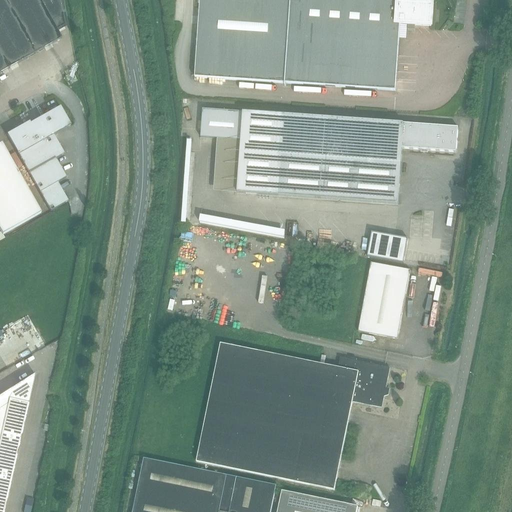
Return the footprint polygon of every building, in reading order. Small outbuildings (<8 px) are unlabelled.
[(0,0),(0,73),(62,39),(57,30),(65,25),(59,0),(0,0)] [(423,0),(200,0),(195,78),(396,92),(400,25),(408,25),(407,29),(415,29),(415,25),(431,27),(432,6),(423,6),(423,0)] [(34,122),(30,124),(29,122),(7,135),(8,137),(9,140),(18,156),(20,159),(29,175),(30,177),(40,194),(41,196),(50,213),(68,202),(58,184),(66,179),(55,160),(64,155),(54,136),(71,126),(65,117),(60,107),(34,122)] [(422,152),(427,152),(427,151),(439,152),(457,153),(458,128),(440,127),(284,116),(243,113),(203,110),(201,138),(241,141),(238,194),(278,197),(398,205),(401,165),(402,149),(422,150),(422,152)] [(0,231),(3,236),(41,215),(1,144),(0,145),(0,231)] [(408,240),(372,233),(368,257),(404,264),(408,240)] [(371,264),(358,332),(398,340),(411,271),(371,264)] [(449,273),(450,268),(427,265),(427,270),(449,273)] [(353,403),(382,409),(390,369),(340,359),(338,368),(221,344),(197,463),(335,491),(353,403)] [(35,375),(0,396),(0,511),(4,511),(35,375)] [(219,511),(227,476),(143,459),(132,511),(219,511)] [(227,476),(219,511),(270,511),(276,486),(227,476)] [(356,511),(358,507),(290,493),(282,491),(277,511),(356,511)]
